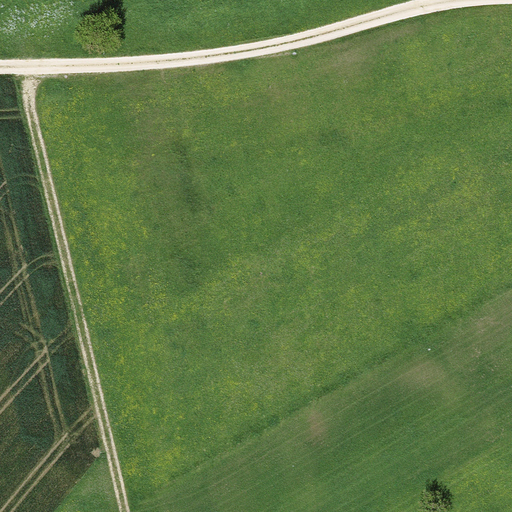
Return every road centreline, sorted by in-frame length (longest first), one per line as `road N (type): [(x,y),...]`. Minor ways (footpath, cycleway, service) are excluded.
road 1 (track): [(0,68),(249,52),(402,11),(493,0)]
road 2 (track): [(131,511),(30,66)]
